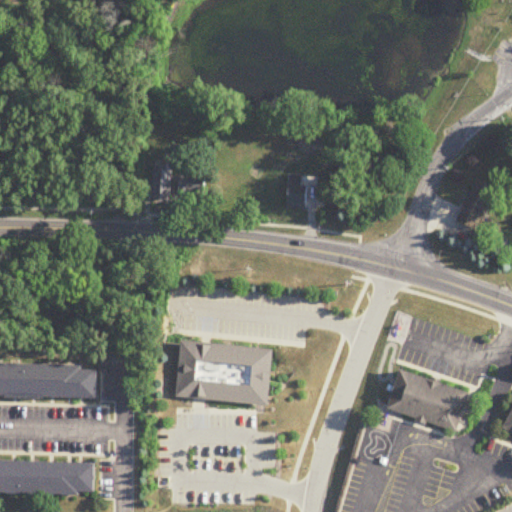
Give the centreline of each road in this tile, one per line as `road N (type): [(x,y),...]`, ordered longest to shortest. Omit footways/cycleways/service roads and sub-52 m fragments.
road 1 (tertiary): [(0,229),(262,243),(396,267),(511,306)]
road 2 (residential): [(310,511),(332,423),(396,267)]
road 3 (residential): [(396,267),(433,176),(463,135),(511,93)]
